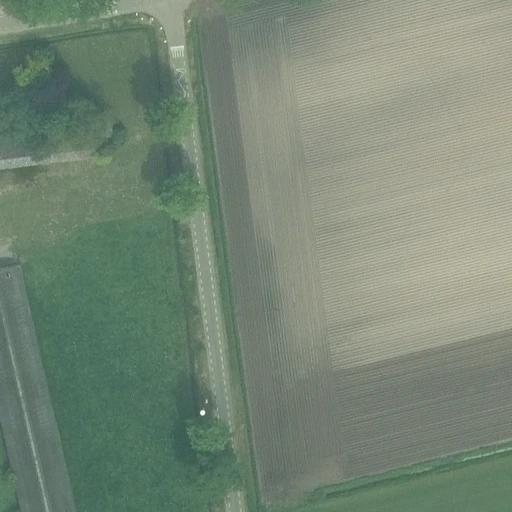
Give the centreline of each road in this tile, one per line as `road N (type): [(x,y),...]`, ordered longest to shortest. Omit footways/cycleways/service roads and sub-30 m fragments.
road 1 (unclassified): [(231,511),(166,0)]
road 2 (tertiary): [(0,20),(132,0)]
